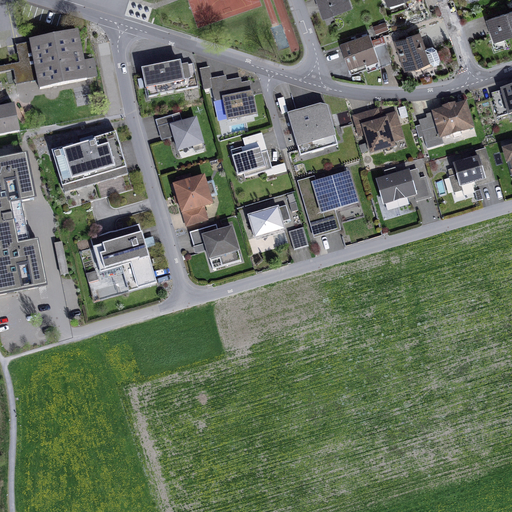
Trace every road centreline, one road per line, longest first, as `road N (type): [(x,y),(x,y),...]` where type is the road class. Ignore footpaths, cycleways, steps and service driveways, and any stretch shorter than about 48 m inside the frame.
road 1 (residential): [(121,24),(117,45),(133,122),(185,300),(511,205)]
road 2 (residential): [(121,24),(313,84)]
road 3 (residential): [(313,84),(397,97),(472,83)]
